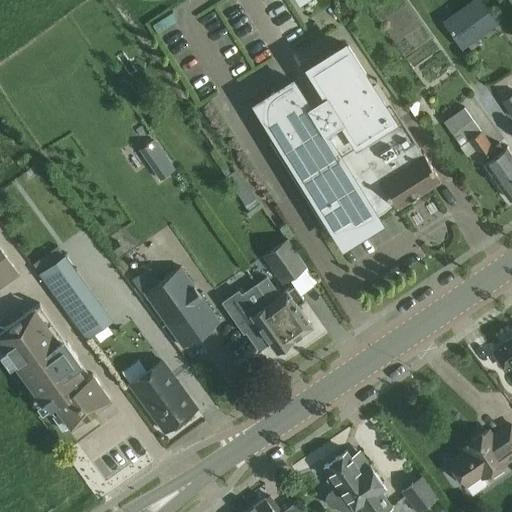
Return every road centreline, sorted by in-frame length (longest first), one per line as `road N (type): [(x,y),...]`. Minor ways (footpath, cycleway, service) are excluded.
road 1 (primary): [(153,511),(511,266)]
road 2 (unknown): [(339,286),(227,99)]
road 3 (unknown): [(339,286),(457,204)]
road 4 (unknown): [(441,29),(511,133)]
road 5 (unknown): [(227,99),(181,16),(199,0)]
